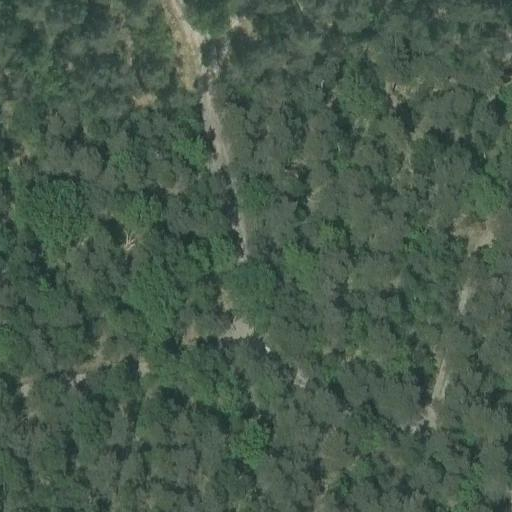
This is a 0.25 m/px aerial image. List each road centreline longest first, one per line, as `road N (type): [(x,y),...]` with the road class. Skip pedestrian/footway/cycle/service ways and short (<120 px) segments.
road 1 (track): [(176,0),(242,182),(257,337),(231,371),(122,366),(0,391)]
road 2 (track): [(257,337),(298,370),(418,409),(511,479)]
